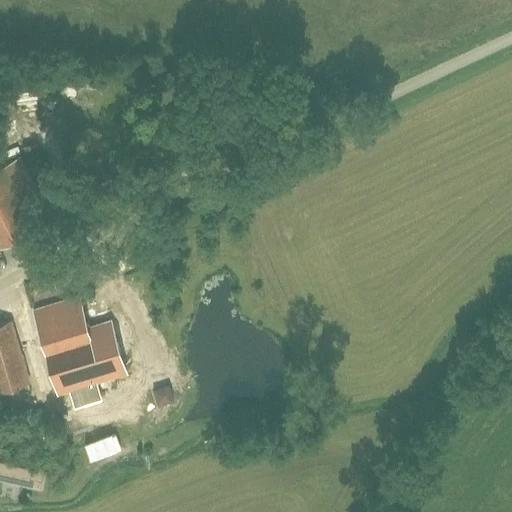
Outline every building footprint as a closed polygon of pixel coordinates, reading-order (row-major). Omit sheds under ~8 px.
[(0,244),(52,218),(19,158),(0,167),(0,244)] [(91,197),(115,187),(106,169),(83,180),(91,197)] [(111,397),(156,383),(146,351),(129,357),(124,359),(110,321),(87,328),(79,299),(33,312),(58,394),(106,380),(111,397)] [(0,392),(29,384),(10,322),(0,325),(0,392)] [(0,479),(39,489),(43,472),(0,462),(0,479)]
